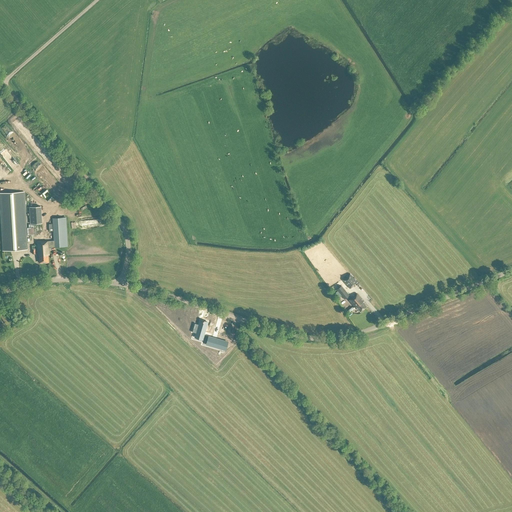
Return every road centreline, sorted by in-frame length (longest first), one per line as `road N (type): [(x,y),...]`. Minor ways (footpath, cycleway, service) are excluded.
road 1 (unclassified): [(119,283),(287,333),(331,338),(511,268)]
road 2 (unclassified): [(119,283),(128,253),(119,220),(0,83)]
road 3 (track): [(0,82),(95,0)]
road 4 (unclassified): [(0,291),(35,281),(119,283)]
